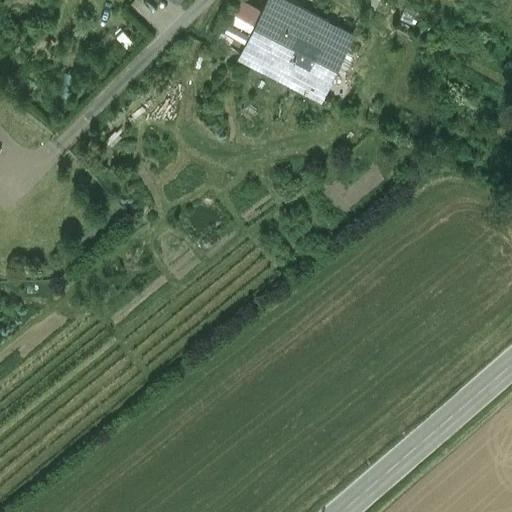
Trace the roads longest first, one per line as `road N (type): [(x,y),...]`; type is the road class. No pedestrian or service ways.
road 1 (secondary): [(340,511),(511,361)]
road 2 (unclassified): [(203,0),(65,138)]
